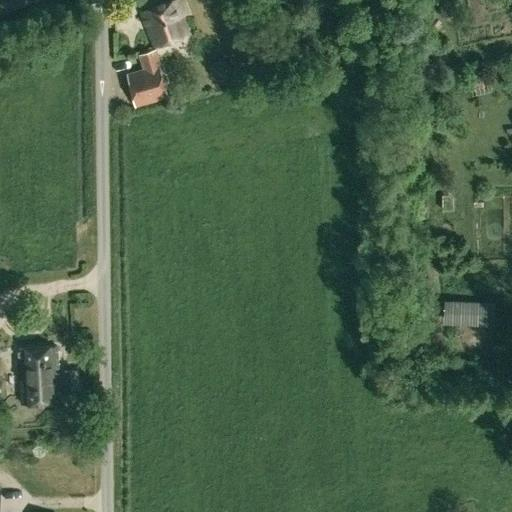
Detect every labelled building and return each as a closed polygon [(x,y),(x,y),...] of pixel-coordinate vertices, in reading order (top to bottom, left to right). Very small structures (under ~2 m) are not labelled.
[(188,34),(181,15),(187,13),(181,0),(170,0),(141,11),(155,46),(188,34)] [(449,0),(438,0),(439,15),(451,14),(449,0)] [(66,19),(73,36),(91,29),(85,12),(66,19)] [(168,96),(155,49),(140,54),(144,69),(126,74),(134,106),(168,96)] [(446,53),(427,58),(429,67),(449,62),(446,53)] [(60,401),(57,346),(18,348),(22,403),(60,401)] [(80,389),(79,368),(64,369),(64,390),(80,389)]
